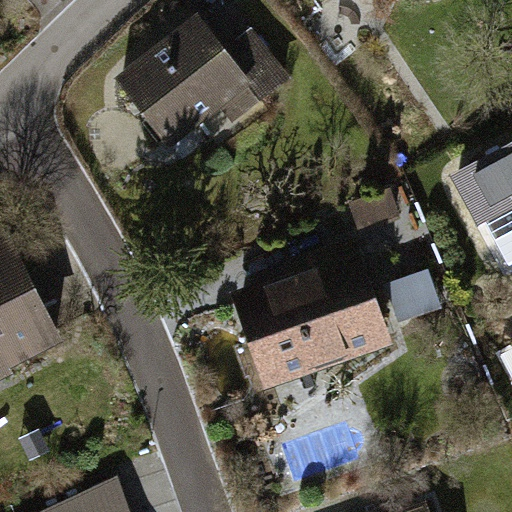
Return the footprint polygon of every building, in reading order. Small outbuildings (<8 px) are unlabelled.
[(208,9),(123,77),(178,144),(226,105),(242,125),(302,78),(256,22),(233,40),(208,9)] [(511,140),(454,170),(480,222),(511,205),(511,140)] [(356,195),(369,227),(409,211),(396,179),(356,195)] [(18,230),(0,238),(0,372),(71,338),(18,230)] [(237,296),(268,383),(401,336),(364,233),(312,251),(318,267),(237,296)] [(393,312),(443,305),(438,267),(388,274),(393,312)] [(124,511),(113,481),(48,511),(124,511)] [(442,511),(435,491),(374,511),(442,511)]
